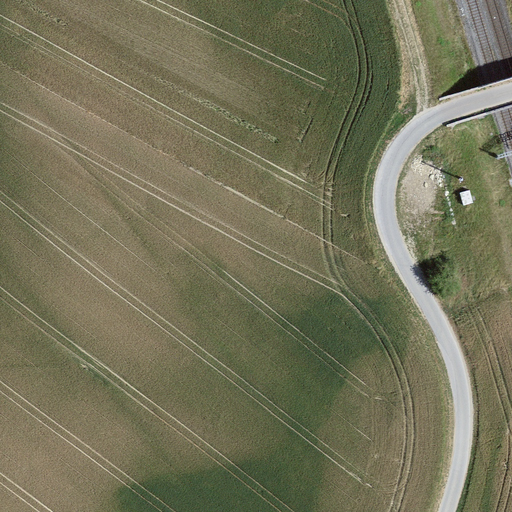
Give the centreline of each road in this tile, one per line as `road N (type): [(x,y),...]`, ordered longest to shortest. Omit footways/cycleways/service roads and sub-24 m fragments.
road 1 (unclassified): [(511,91),(421,125),(387,177),(389,225),(439,324),(459,386),(460,455),(447,511)]
road 2 (track): [(421,125),(426,98),(398,0)]
